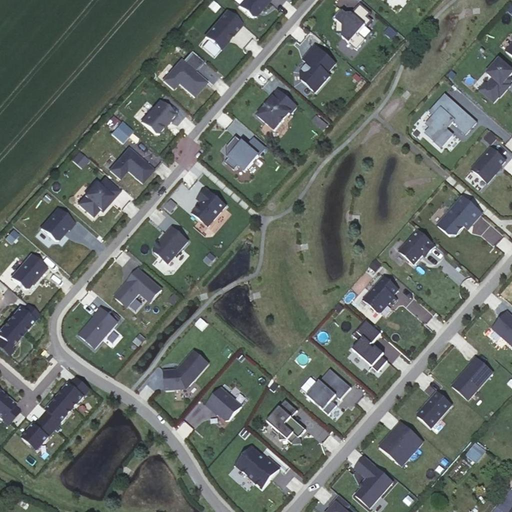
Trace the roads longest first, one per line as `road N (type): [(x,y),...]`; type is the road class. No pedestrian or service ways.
road 1 (residential): [(312,0),(195,133),(179,171),(54,316),(52,343),(69,362)]
road 2 (residential): [(293,511),(511,263)]
road 3 (residential): [(69,362),(177,446),(222,511)]
